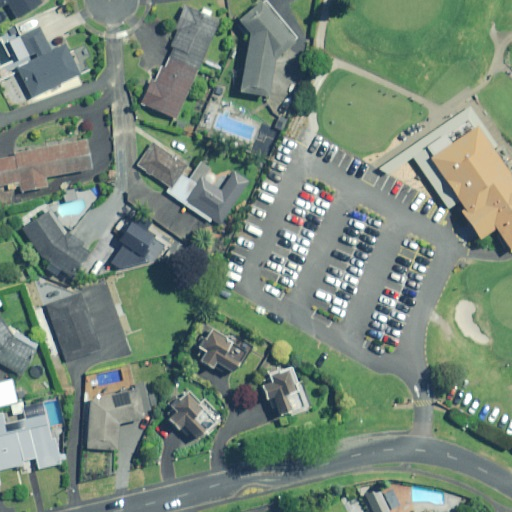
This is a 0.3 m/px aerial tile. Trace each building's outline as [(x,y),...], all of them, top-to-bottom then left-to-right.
[(0,0),(0,12),(10,6),(18,19),(43,3),(41,0),(0,0)] [(295,43),(261,2),(239,21),(250,35),(244,39),(249,46),(241,93),(266,98),(275,59),(295,43)] [(220,24),(186,8),(169,46),(173,48),(156,84),(152,83),(142,104),(175,119),(220,24)] [(53,52),(40,27),(11,42),(23,66),(18,69),(34,100),(81,75),(66,46),(53,52)] [(488,255),(504,244),(511,256),(511,187),(474,133),(426,166),(488,255)] [(93,169),(87,140),(15,154),(15,157),(0,160),(0,186),(8,185),(9,190),(21,188),(22,192),(48,188),(46,178),(93,169)] [(166,192),(210,223),(212,221),(222,227),(252,184),(235,172),(221,192),(211,185),(219,174),(201,162),(188,180),(181,175),(186,167),(154,144),(138,166),(169,188),(166,192)] [(42,258),(49,263),(46,269),(58,277),(62,272),(71,278),(91,254),(70,240),(51,210),(23,228),(42,258)] [(167,242),(137,222),(125,241),(155,260),(167,242)] [(45,307),(65,363),(80,358),(100,351),(105,364),(132,354),(107,285),(45,307)] [(0,363),(21,376),(40,345),(16,331),(13,337),(0,318),(0,363)] [(232,343),(213,331),(206,343),(198,338),(193,346),(202,352),(197,360),(220,375),(225,368),(236,376),(251,352),(233,341),(232,343)] [(269,379),(260,382),(267,403),(273,401),(278,417),(310,407),(304,387),(300,389),(293,367),(268,374),(269,379)] [(0,407),(18,403),(12,379),(0,382),(0,407)] [(87,446),(87,449),(118,451),(120,424),(146,417),(138,388),(84,400),(82,446),(87,446)] [(178,431),(180,429),(187,436),(189,434),(195,441),(215,425),(189,394),(174,407),(177,410),(167,418),(178,431)] [(22,403),(10,405),(12,416),(22,413),(23,419),(5,424),(2,414),(0,414),(0,487),(1,487),(0,481),(0,470),(24,465),(26,472),(39,469),(62,464),(53,428),(63,425),(58,403),(24,411),(22,403)] [(389,511),(380,491),(366,498),(373,511),(389,511)]
